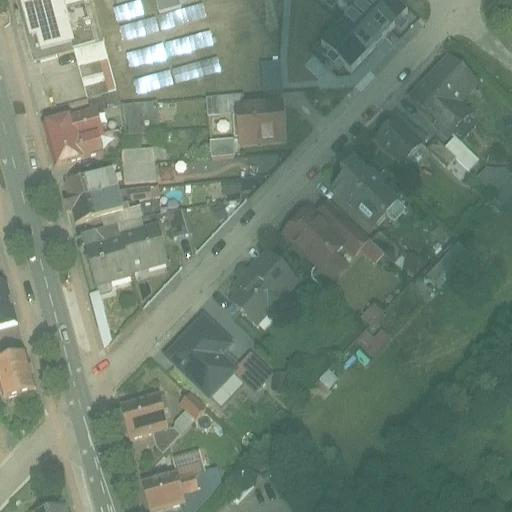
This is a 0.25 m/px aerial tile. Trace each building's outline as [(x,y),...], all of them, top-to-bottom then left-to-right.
[(62,0),(17,0),(34,66),(75,54),(62,0)] [(62,0),(75,54),(88,103),(117,94),(90,0),(62,0)] [(178,0),(172,0),(156,4),(159,16),(181,11),(178,0)] [(351,75),(409,15),(392,0),(365,0),(349,17),(324,47),(351,75)] [(331,0),(349,17),(365,0),(331,0)] [(473,84),(449,61),(405,107),(446,146),(466,125),(449,109),(473,84)] [(280,63),(260,65),(263,95),(283,93),(280,63)] [(244,98),(206,101),(208,119),(238,117),(238,110),(246,110),(244,98)] [(158,105),(120,109),(123,139),(161,136),(158,105)] [(288,145),(286,107),(246,110),(238,110),(238,117),(240,147),(288,145)] [(97,112),(46,128),(57,172),(105,156),(99,135),(104,133),(97,112)] [(395,128),(376,148),(404,174),(423,154),(395,128)] [(234,142),(210,145),(212,161),(235,159),(234,142)] [(154,151),(123,153),(125,186),(156,184),(154,151)] [(511,180),(493,164),(478,181),(511,209),(511,180)] [(358,170),(332,198),(373,237),(399,210),(358,170)] [(113,173),(65,188),(76,226),(100,219),(125,213),(113,173)] [(141,202),(159,201),(159,191),(141,192),(141,202)] [(125,213),(100,219),(103,231),(118,227),(142,221),(144,221),(141,209),(125,213)] [(310,210),(282,240),(334,288),(362,258),(310,210)] [(186,213),(167,218),(174,242),(192,237),(186,213)] [(142,221),(118,227),(121,239),(145,232),(142,221)] [(121,239),(85,249),(98,293),(173,272),(161,228),(145,232),(121,239)] [(458,246),(428,276),(440,289),(471,258),(458,246)] [(300,286),(266,258),(229,301),(263,330),(300,286)] [(0,332),(15,328),(5,287),(0,288),(0,332)] [(373,306),(363,321),(372,327),(382,312),(373,306)] [(205,319),(166,359),(210,403),(235,378),(242,370),(239,367),(226,356),(234,348),(205,319)] [(372,341),(367,334),(356,342),(369,361),(394,342),(386,331),(372,341)] [(250,355),(239,367),(242,370),(235,378),(255,397),(273,377),(250,355)] [(0,364),(0,391),(4,405),(30,397),(18,359),(0,364)] [(291,379),(273,377),(272,392),(289,394),(291,379)] [(159,404),(121,412),(127,443),(166,435),(159,404)] [(158,511),(186,505),(179,479),(147,487),(153,511),(158,511)]
